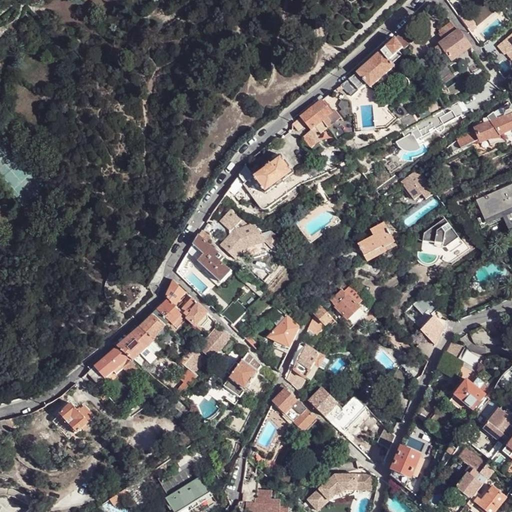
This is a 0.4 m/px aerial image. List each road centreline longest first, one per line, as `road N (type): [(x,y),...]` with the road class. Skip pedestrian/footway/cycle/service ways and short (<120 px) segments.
road 1 (residential): [(170,272),(250,148),(420,0)]
road 2 (residential): [(382,476),(446,333),(511,306)]
road 3 (residential): [(0,412),(47,397),(160,296),(170,272)]
road 4 (residential): [(229,511),(240,460),(315,304)]
